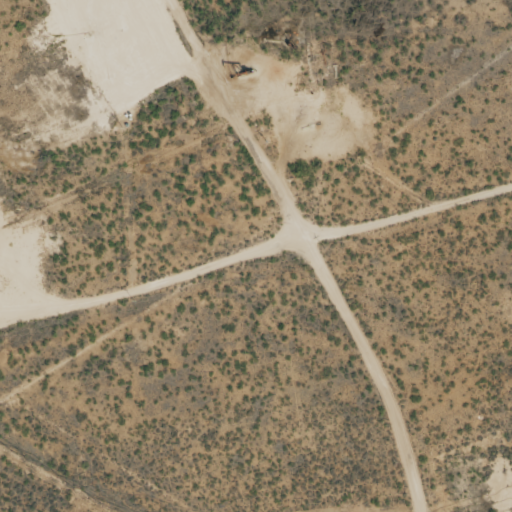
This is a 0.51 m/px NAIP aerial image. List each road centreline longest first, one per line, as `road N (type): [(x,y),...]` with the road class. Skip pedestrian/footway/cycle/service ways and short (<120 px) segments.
road 1 (track): [(111,0),(263,302),(352,448),(365,511)]
road 2 (track): [(0,380),(511,233)]
